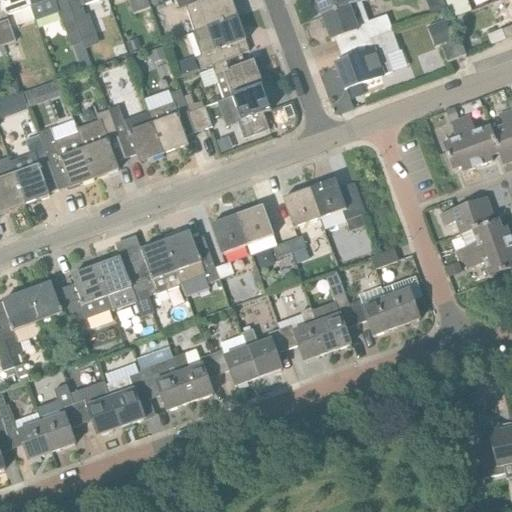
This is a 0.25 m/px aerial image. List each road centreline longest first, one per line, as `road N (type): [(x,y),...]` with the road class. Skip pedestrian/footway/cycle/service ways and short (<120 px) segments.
road 1 (residential): [(0,498),(434,342),(448,322),(444,291)]
road 2 (residential): [(0,255),(320,138)]
road 3 (residential): [(444,291),(381,115)]
road 4 (residential): [(320,138),(273,0)]
road 5 (residential): [(381,115),(511,67)]
